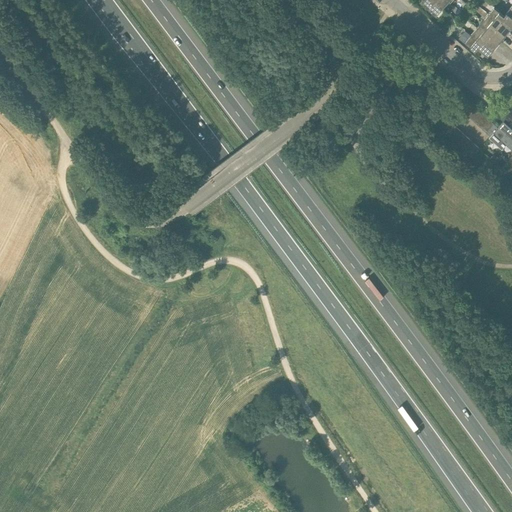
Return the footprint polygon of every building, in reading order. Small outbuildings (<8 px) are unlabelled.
[(442,7),(434,0),(419,0),(436,14),(442,7)] [(511,25),(511,15),(507,11),(504,15),(494,6),(488,14),(498,22),(501,19),(511,27),(511,25)] [(498,22),(488,14),(482,21),(492,29),(495,25),(505,34),(511,27),(501,19),(498,22)] [(495,25),(492,29),(482,21),(477,28),(486,36),(490,32),(500,41),(505,34),(495,25)] [(486,36),(477,28),(471,34),(481,43),(484,39),(494,48),(500,41),(490,32),(486,36)] [(481,43),(471,34),(465,42),(475,50),(478,47),(488,55),(494,48),(484,39),(481,43)] [(459,108),(467,99),(462,95),(454,104),(459,108)] [(463,112),(471,103),(467,99),(459,108),(463,112)] [(468,116),(476,107),(471,103),(463,112),(468,116)] [(472,120),(480,111),(476,107),(468,116),(472,120)] [(477,124),(485,115),(480,111),(472,120),(477,124)] [(481,128),(489,119),(485,115),(477,124),(481,128)] [(440,129),(448,120),(443,116),(435,124),(440,129)] [(486,132),(494,124),(489,119),(481,128),(486,132)] [(444,133),(452,124),(448,120),(440,129),(444,133)] [(511,129),(503,122),(498,127),(494,124),(486,132),(490,137),(493,133),(511,149),(511,129)] [(449,137),(457,128),(452,124),(444,133),(449,137)] [(453,141),(461,132),(457,128),(449,137),(453,141)] [(458,145),(466,136),(461,132),(453,141),(458,145)] [(462,149),(470,140),(466,136),(458,145),(462,149)] [(467,153),(475,144),(470,140),(462,149),(467,153)] [(479,148),(475,144),(467,153),(471,157),(479,148)] [(496,162),(499,158),(494,153),(491,157),(496,162)]
